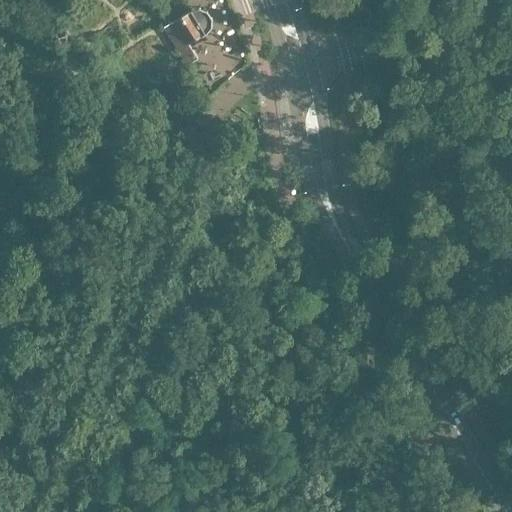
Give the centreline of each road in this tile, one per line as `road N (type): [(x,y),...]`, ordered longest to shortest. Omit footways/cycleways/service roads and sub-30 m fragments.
road 1 (tertiary): [(508,511),(336,226)]
road 2 (residential): [(511,57),(380,50),(311,58)]
road 3 (tertiary): [(287,64),(301,160),(312,196),(336,226)]
road 4 (tertiary): [(336,226),(311,58)]
